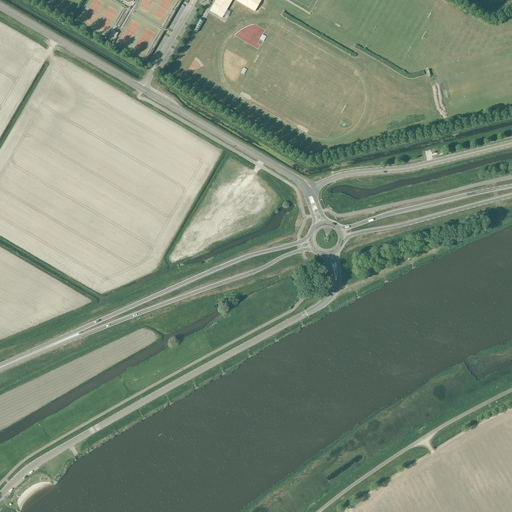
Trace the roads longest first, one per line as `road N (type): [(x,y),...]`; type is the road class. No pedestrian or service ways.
road 1 (tertiary): [(0,497),(38,462),(320,305),(335,282),(331,253)]
road 2 (unclassified): [(307,191),(0,6)]
road 3 (primary): [(310,238),(243,257),(33,352)]
road 4 (primary): [(33,352),(313,248)]
road 5 (unclassified): [(318,511),(411,445),(511,390)]
road 6 (tertiary): [(307,191),(342,175),(511,143)]
road 7 (primary): [(511,186),(339,229)]
road 8 (primary): [(341,238),(511,196)]
